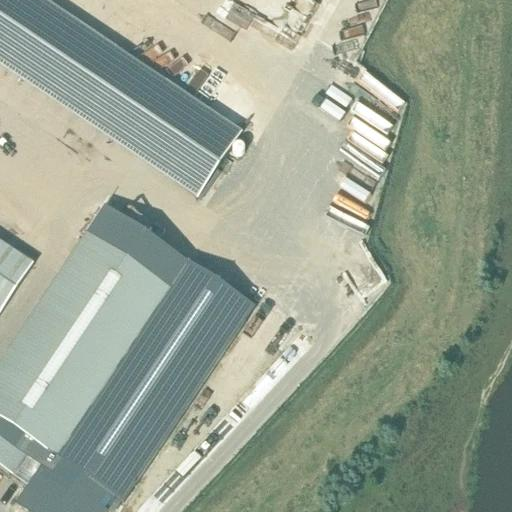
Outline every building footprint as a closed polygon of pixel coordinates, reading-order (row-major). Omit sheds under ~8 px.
[(0,0),(0,74),(194,194),(238,123),(35,0),(0,0)] [(332,181),(329,228),(344,229),(347,182),(332,181)] [(0,316),(2,318),(47,251),(0,219),(0,316)] [(0,467),(13,476),(35,444),(57,459),(158,309),(170,291),(86,235),(0,363),(0,467)] [(298,310),(316,289),(307,282),(289,302),(298,310)] [(316,300),(293,322),(305,335),(328,313),(316,300)]
